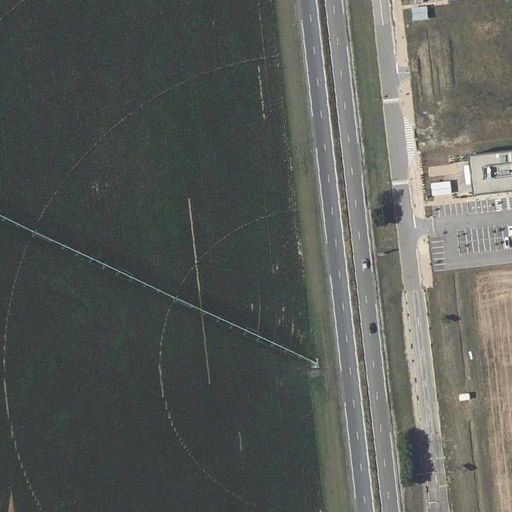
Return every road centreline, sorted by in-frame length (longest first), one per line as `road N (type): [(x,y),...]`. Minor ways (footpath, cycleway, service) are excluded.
road 1 (trunk): [(390,511),(332,0)]
road 2 (trunk): [(308,0),(365,511)]
